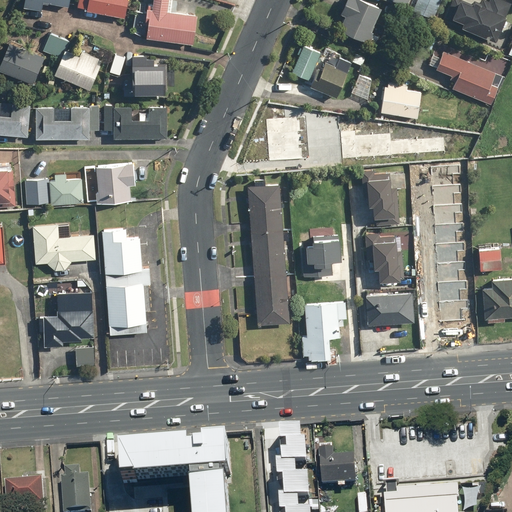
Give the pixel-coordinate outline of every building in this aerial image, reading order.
[(71,0),(26,0),(25,6),(43,10),(45,0),(70,6),(71,0)] [(129,0),(80,0),(79,5),(89,7),(88,9),(127,16),(129,0)] [(150,22),(148,36),(195,42),(199,13),(169,9),(170,0),(155,0),(155,7),(149,6),(147,21),(150,22)] [(347,13),(340,27),(371,41),(376,30),(373,29),(383,5),(371,0),(348,0),(343,12),(347,13)] [(441,0),(418,0),(415,10),(435,18),(441,0)] [(453,0),(446,18),(498,39),(509,13),(508,12),(511,3),(511,0),(510,0),(483,0),(483,1),(480,0),(475,0),(475,2),(470,0),(453,0)] [(71,40),(52,32),(44,49),(62,57),(56,72),(91,88),(102,63),(101,62),(103,58),(100,57),(101,56),(84,48),(82,54),(68,48),(71,40)] [(47,55),(12,40),(0,65),(0,67),(34,83),(47,55)] [(322,51),(305,44),(304,47),(302,46),(299,53),(301,54),(294,71),(311,78),(322,51)] [(457,80),(454,87),(492,103),(500,86),(493,83),(498,72),(446,49),(438,67),(453,74),(452,78),(457,80)] [(127,57),(115,51),(107,70),(119,75),(127,57)] [(356,52),(353,61),(363,65),(367,56),(356,52)] [(148,53),(134,53),(134,78),(126,78),(126,93),(168,93),(168,63),(156,63),(156,56),(148,56),(148,53)] [(319,67),(312,85),(338,96),(350,68),(327,59),(323,69),(319,67)] [(379,79),(362,71),(352,90),(369,98),(379,79)] [(389,85),(387,84),(383,111),(419,116),(423,89),(409,87),(410,82),(390,79),(389,85)] [(116,92),(116,96),(122,96),(122,92),(124,92),(124,80),(110,80),(110,92),(116,92)] [(0,132),(29,135),(33,103),(14,101),(13,113),(0,111),(0,132)] [(56,105),(37,105),(37,137),(92,137),(92,128),(101,128),(101,103),(87,103),(87,104),(73,105),(73,117),(56,117),(56,105)] [(115,128),(115,137),(169,137),(169,104),(151,104),(151,117),(134,117),(134,103),(105,103),(105,128),(115,128)] [(342,136),(341,127),(332,119),(298,121),(300,159),(363,156),(363,162),(387,161),(386,140),(363,141),(363,135),(342,136)] [(135,160),(98,163),(100,190),(98,190),(99,201),(133,198),(132,183),(137,183),(135,160)] [(430,167),(432,187),(453,185),(452,176),(460,175),(459,165),(451,165),(430,167)] [(0,205),(18,205),(15,168),(10,169),(10,166),(0,166),(0,205)] [(375,168),(363,169),(365,195),(371,195),(371,203),(376,203),(377,223),(401,222),(398,187),(408,186),(407,170),(391,171),(376,172),(375,168)] [(51,176),(26,178),(28,203),(53,201),(53,203),(86,201),(84,177),(68,178),(68,172),(56,173),(57,179),(51,179),(51,176)] [(281,181),(249,184),(260,324),(292,321),(281,181)] [(432,187),(433,207),(454,206),(453,196),(461,195),(460,185),(453,185),(432,187)] [(454,206),(433,207),(434,226),(455,224),(454,214),(462,214),(462,205),(454,206)] [(142,216),(106,219),(114,317),(150,314),(142,216)] [(60,222),(34,224),(37,263),(49,262),(57,269),(67,268),(73,260),(98,258),(96,232),(61,235),(60,222)] [(455,224),(434,226),(436,245),(456,243),(456,233),(464,233),(463,224),(455,224)] [(381,231),(366,232),(368,258),(376,258),(376,266),(381,266),(382,279),(406,278),(404,248),(399,249),(398,237),(397,237),(397,234),(381,235),(381,231)] [(314,247),(302,248),(305,278),(333,276),(332,264),(341,263),(338,236),(313,239),(314,247)] [(456,243),(436,245),(437,263),(458,262),(457,252),(465,252),(465,243),(456,243)] [(502,246),(480,247),(482,268),(504,267),(502,246)] [(437,263),(438,282),(459,281),(459,271),(467,270),(466,262),(458,262),(437,263)] [(354,270),(341,271),(342,292),(355,291),(354,270)] [(494,286),(484,286),(486,317),(511,315),(511,275),(493,277),(494,286)] [(459,281),(438,282),(440,301),(461,299),(460,289),(468,289),(467,280),(459,281)] [(59,313),(45,314),(46,344),(65,344),(64,339),(83,339),(83,336),(96,336),(94,290),(58,291),(59,313)] [(415,293),(367,296),(369,326),(417,323),(415,293)] [(440,301),(441,319),(462,318),(461,308),(469,307),(468,299),(461,299),(440,301)] [(343,304),(305,307),(308,337),(301,337),(302,357),(332,355),(331,341),(347,340),(343,304)] [(95,345),(76,345),(76,353),(77,365),(96,365),(95,345)] [(305,431),(283,431),(284,448),(291,448),(291,455),(286,455),(287,468),(311,467),(310,446),(306,445),(305,431)] [(227,511),(224,439),(119,444),(121,478),(189,474),(190,511),(227,511)] [(357,482),(355,454),(335,455),(335,447),(321,448),(323,484),(357,482)] [(268,461),(268,457),(264,457),(265,473),(270,473),(271,494),(296,493),(294,470),(283,471),(283,460),(268,461)] [(68,476),(62,476),(65,511),(89,511),(93,511),(91,474),(82,475),(81,466),(67,467),(68,476)] [(45,478),(6,481),(8,508),(47,505),(45,478)] [(108,487),(109,511),(147,511),(146,485),(108,487)] [(477,489),(464,490),(466,509),(478,508),(477,489)] [(450,511),(449,494),(375,498),(376,511),(450,511)] [(297,495),(283,495),(279,495),(279,511),(283,510),(283,511),(309,511),(309,509),(298,509),(297,495)]
